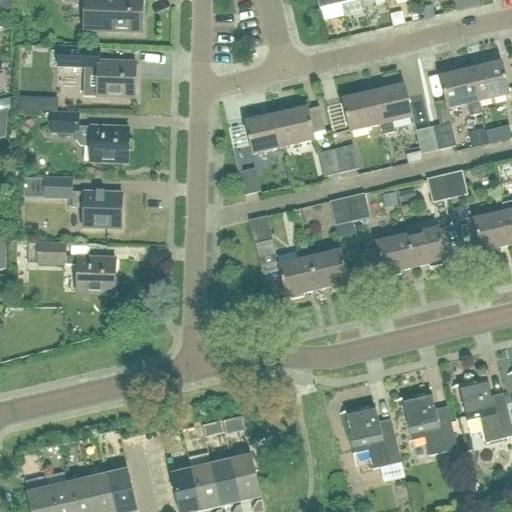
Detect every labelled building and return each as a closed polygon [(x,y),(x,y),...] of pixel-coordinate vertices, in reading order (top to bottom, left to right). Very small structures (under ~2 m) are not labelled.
[(90,33),(141,35),(142,0),(63,0),(63,4),(91,5),(90,33)] [(342,6),(340,0),(316,0),(319,11),(342,6)] [(57,49),(57,69),(85,70),(97,71),(96,98),(134,99),(135,64),(97,62),(98,51),(86,50),(57,49)] [(502,65),(470,72),(477,103),(509,96),(502,65)] [(439,127),(432,129),(438,152),(455,148),(450,125),(451,125),(448,110),(467,106),(470,118),(480,116),(477,104),(477,103),(470,72),(439,79),(445,102),(434,105),(439,127)] [(404,87),(373,95),(380,126),(411,118),(404,87)] [(380,126),(373,95),(342,102),(350,133),(380,126)] [(307,110),(276,117),(283,148),(314,141),(307,110)] [(74,141),(80,147),(90,148),(89,163),(127,165),(129,130),(79,127),(79,116),(51,115),(50,135),(74,136),(74,141)] [(283,148),(276,117),(245,124),(252,156),(283,148)] [(438,152),(432,129),(415,133),(420,156),(438,152)] [(353,147),(335,151),(341,175),(358,171),(353,147)] [(341,175),(335,151),(318,156),(323,179),(341,175)] [(237,175),(242,197),(260,194),(255,171),(237,175)] [(462,173),(444,177),(450,200),(467,197),(462,173)] [(450,200),(444,177),(427,181),(431,205),(450,200)] [(43,200),(71,201),(71,181),(44,180),(43,200)] [(82,229),(120,230),(121,195),(83,193),(82,229)] [(364,196),(347,200),(352,223),(369,219),(364,196)] [(352,223),(347,200),(329,204),(334,227),(352,223)] [(505,214),(504,215),(511,246),(511,245),(511,212),(510,204),(502,206),(505,214)] [(473,222),(481,253),(511,246),(504,215),(473,222)] [(249,223),(254,246),(272,242),(266,219),(249,223)] [(438,230),(406,237),(414,269),(445,261),(438,230)] [(414,269),(406,237),(375,245),(383,276),(414,269)] [(115,260),(65,258),(65,246),(37,245),(37,266),(77,268),(76,294),(113,296),(115,260)] [(341,252),(309,259),(317,291),(348,284),(341,252)] [(317,291),(309,259),(278,267),(286,299),(317,291)] [(487,380),(458,387),(469,435),(482,432),(484,445),(511,438),(511,432),(505,405),(493,408),(487,380)] [(424,439),(428,458),(457,451),(449,418),(437,421),(430,393),(402,400),(411,442),(424,439)] [(374,407),(346,413),(355,455),(368,452),(372,471),(401,465),(393,431),(380,434),(374,407)] [(345,496),(378,491),(375,472),(350,476),(347,455),(339,456),(345,496)] [(252,457),(231,462),(240,505),(261,500),(252,457)] [(231,462),(211,467),(221,509),(240,505),(231,462)] [(211,467),(191,472),(200,511),(208,511),(221,509),(211,467)] [(377,473),(380,487),(403,482),(399,467),(377,473)] [(137,511),(128,472),(107,476),(115,511),(137,511)] [(200,511),(191,472),(170,476),(178,511),(200,511)] [(115,511),(107,476),(87,481),(94,511),(115,511)] [(94,511),(87,481),(67,486),(73,511),(94,511)] [(73,511),(67,486),(47,490),(52,511),(73,511)] [(52,511),(47,490),(26,495),(30,511),(52,511)] [(252,511),(264,511),(262,502),(257,503),(252,511)]
